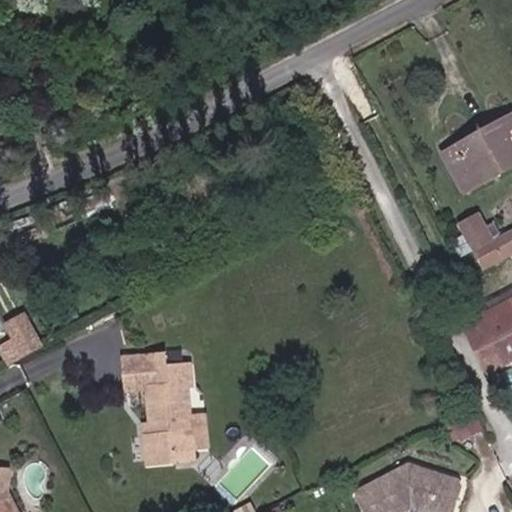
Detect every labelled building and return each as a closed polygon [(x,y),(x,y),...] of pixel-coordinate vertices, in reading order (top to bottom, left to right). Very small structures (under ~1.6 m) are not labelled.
[(465,193),(511,166),(511,116),(444,155),(465,193)] [(490,267),(511,254),(511,231),(499,239),(484,211),(465,222),(490,267)] [(485,320),(511,306),(511,291),(479,308),(483,317),(485,320)] [(511,359),(511,306),(485,320),(483,317),(465,326),(482,358),(500,349),(507,362),(511,359)] [(0,347),(10,364),(48,342),(28,307),(4,321),(12,336),(0,342),(0,347)] [(190,418),(187,385),(192,385),(190,365),(166,367),(165,355),(124,359),(127,391),(147,389),(150,426),(151,436),(145,436),(148,465),(194,461),(193,449),(190,418)] [(479,427),(470,409),(452,418),(461,437),(479,427)] [(207,448),(204,417),(190,418),(193,449),(207,448)] [(453,511),(461,488),(458,481),(409,466),(359,491),(357,498),(363,511),(402,511),(412,507),(426,511),(453,511)] [(17,511),(8,492),(9,472),(0,471),(0,511),(17,511)] [(233,511),(255,511),(250,502),(233,511)]
